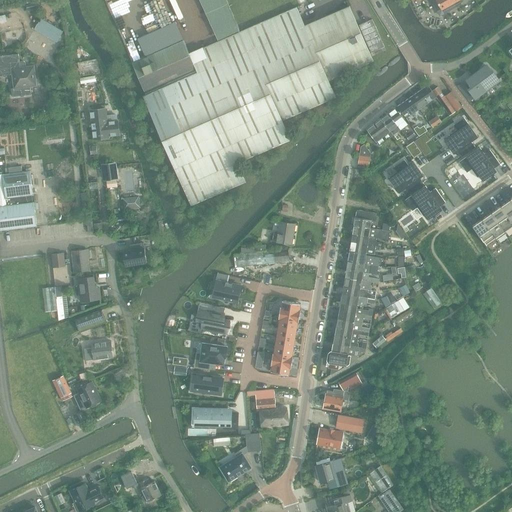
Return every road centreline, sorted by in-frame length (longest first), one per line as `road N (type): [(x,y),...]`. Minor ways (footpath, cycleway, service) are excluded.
road 1 (residential): [(134,403),(132,346),(107,239),(0,249)]
road 2 (unclassified): [(319,299),(358,124),(421,72)]
road 3 (unknown): [(178,0),(222,67),(262,54),(346,0)]
road 4 (residential): [(319,299),(270,290),(257,300),(246,376),(306,384)]
road 5 (residential): [(0,473),(134,403)]
road 6 (residential): [(188,511),(150,451),(134,403)]
